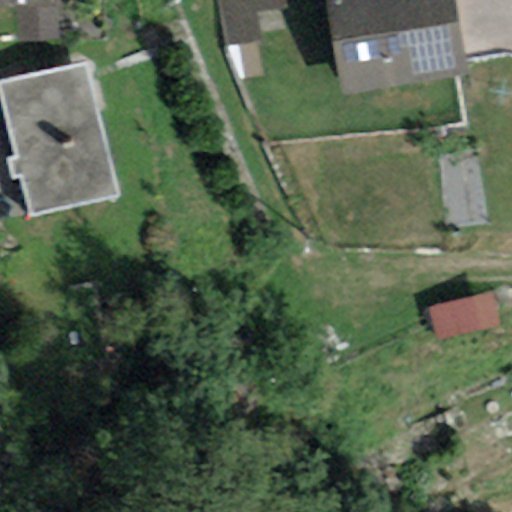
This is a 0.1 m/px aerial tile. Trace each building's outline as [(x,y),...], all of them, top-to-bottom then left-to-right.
[(282,0),(219,0),(227,43),(259,37),(254,10),(283,5),(282,0)] [(457,0),(327,0),(344,91),(469,69),(457,0)] [(86,60),(0,81),(0,106),(27,213),(119,190),(86,60)] [(415,170),(358,176),(362,218),(420,212),(415,170)] [(443,333),(507,321),(502,298),(439,311),(443,333)]
